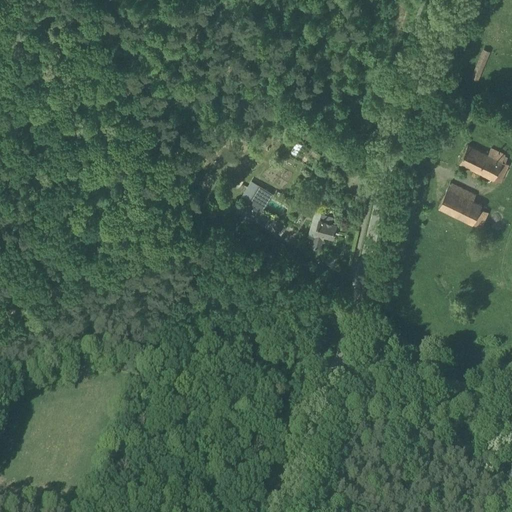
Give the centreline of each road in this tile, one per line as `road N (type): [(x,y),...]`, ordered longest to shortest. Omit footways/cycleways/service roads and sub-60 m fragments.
road 1 (tertiary): [(310,511),(395,159),(426,57),(454,0)]
road 2 (track): [(305,433),(200,407),(163,374),(105,360),(0,387)]
road 3 (track): [(342,388),(511,381)]
